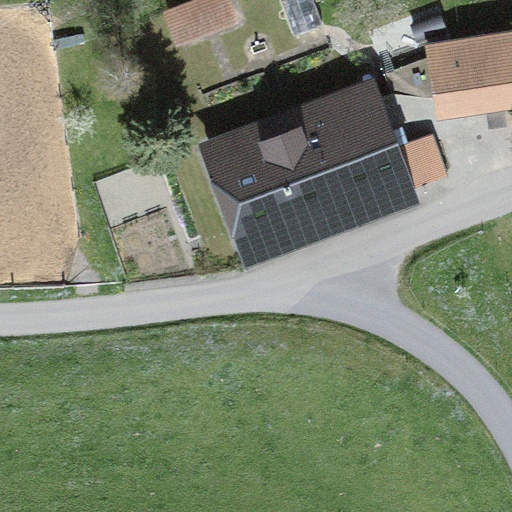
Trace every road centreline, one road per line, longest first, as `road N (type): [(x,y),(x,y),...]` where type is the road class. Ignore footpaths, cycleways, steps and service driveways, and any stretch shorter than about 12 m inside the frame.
road 1 (unclassified): [(277,292),(360,306),(399,323),(456,366),(511,438)]
road 2 (unclassified): [(0,318),(277,292)]
road 3 (unclassified): [(277,292),(511,192)]
